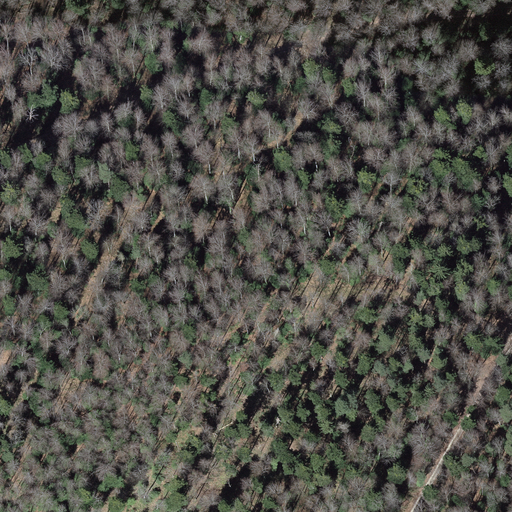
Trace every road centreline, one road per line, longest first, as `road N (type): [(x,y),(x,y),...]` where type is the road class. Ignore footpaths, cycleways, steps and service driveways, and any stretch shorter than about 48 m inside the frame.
road 1 (track): [(511,331),(403,294),(349,289),(108,382),(58,393),(0,392)]
road 2 (track): [(511,5),(293,39),(0,153)]
road 3 (track): [(511,345),(412,511)]
